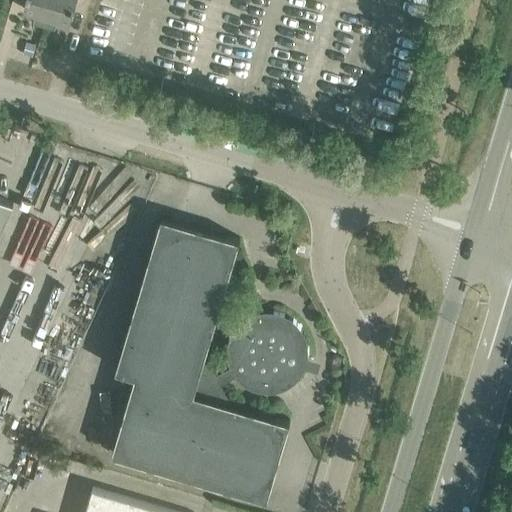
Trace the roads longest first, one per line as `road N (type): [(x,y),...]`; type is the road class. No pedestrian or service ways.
road 1 (unclassified): [(0,91),(340,193)]
road 2 (unclassified): [(340,193),(328,242),(332,284),(360,350),(361,386),(324,511)]
road 3 (tertiary): [(474,230),(392,511)]
road 4 (tertiary): [(451,511),(511,319)]
road 5 (unclassified): [(340,193),(474,230)]
road 6 (secondary): [(511,101),(474,230)]
